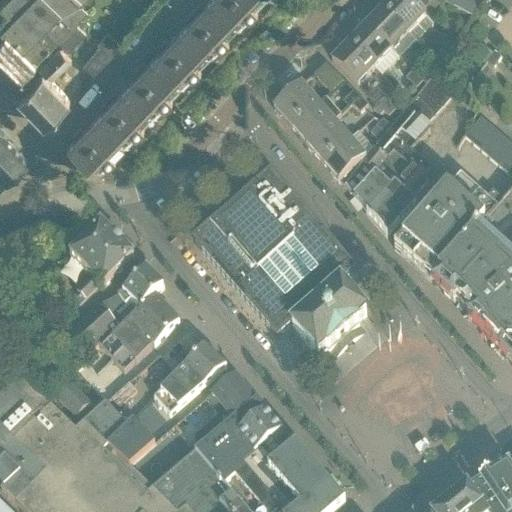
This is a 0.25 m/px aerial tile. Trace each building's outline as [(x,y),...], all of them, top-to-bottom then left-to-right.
[(0,76),(12,89),(37,64),(34,62),(87,10),(80,3),(82,0),(10,0),(2,9),(9,16),(0,24),(0,76)] [(229,36),(240,25),(213,0),(209,0),(204,5),(201,1),(186,17),(190,20),(183,27),(212,55),(230,37),(229,36)] [(213,0),(240,25),(240,26),(258,7),(263,0),(213,0)] [(434,0),(393,0),(384,11),(418,43),(433,28),(425,20),(426,19),(421,14),(434,0)] [(434,0),(446,7),(474,21),(484,0),(434,0)] [(416,45),(418,43),(384,11),(367,28),(393,53),(401,61),(416,45)] [(70,31),(67,35),(75,43),(86,33),(78,24),(70,31)] [(202,66),(212,56),(212,55),(183,27),(169,41),(166,38),(158,46),(162,49),(154,57),(183,84),(183,85),(202,66)] [(367,28),(350,45),(376,70),(393,53),(367,28)] [(100,44),(84,65),(97,76),(113,56),(114,56),(100,44)] [(358,89),(376,70),(350,45),(332,64),(358,89)] [(33,81),(18,95),(45,123),(70,99),(51,79),(72,59),(60,48),(40,68),(42,71),(33,81)] [(495,55),(487,65),(494,69),(501,59),(495,55)] [(154,113),(155,114),(173,95),(172,95),(183,84),(154,57),(148,64),(144,61),(136,69),(140,72),(126,86),(154,113)] [(433,79),(441,67),(437,63),(420,80),(423,83),(422,84),(426,88),(433,80),(433,79)] [(342,85),(340,82),(327,67),(314,78),(330,97),(342,85)] [(420,80),(419,81),(411,74),(405,81),(416,91),(422,84),(423,83),(420,80)] [(426,130),(455,99),(433,80),(426,88),(391,131),(385,138),(374,152),(388,165),(395,158),(406,169),(399,175),(402,178),(398,183),(380,203),(379,203),(367,216),(367,217),(386,240),(416,207),(434,188),(423,179),(429,172),(411,156),(430,135),(426,130)] [(144,124),(154,113),(126,86),(119,93),(116,90),(101,105),(104,109),(98,116),(127,144),(145,125),(144,124)] [(291,131),(319,107),(302,89),(275,112),(291,131)] [(352,107),(359,100),(353,93),(342,104),(349,111),(352,108),(352,107)] [(360,115),(367,108),(359,100),(352,107),(352,108),(360,115)] [(390,120),(397,114),(383,100),(373,111),(379,118),(383,114),(390,120)] [(334,124),(341,118),(326,101),(319,107),(291,131),(307,149),(334,124)] [(76,138),(69,145),(98,173),(116,154),(127,144),(98,116),(84,130),(80,127),(73,135),(76,138)] [(511,148),(481,122),(464,141),(511,181),(511,148)] [(383,123),(370,135),(379,145),(385,138),(391,131),(383,123)] [(323,167),(350,143),(334,124),(307,149),(323,167)] [(0,190),(31,160),(0,128),(0,190)] [(366,161),(374,151),(359,135),(350,143),(323,167),(339,185),(366,161)] [(345,188),(367,216),(379,203),(380,203),(398,183),(391,176),(388,165),(374,152),(362,167),(345,188)] [(461,177),(408,237),(395,251),(394,252),(432,285),(454,262),(460,253),(504,204),(493,195),(488,201),(461,177)] [(354,277),(332,251),(270,181),(205,239),(195,228),(186,236),(196,247),(195,247),(278,341),(292,329),(293,330),(292,331),(318,361),(327,353),(328,355),(359,328),(358,326),(367,318),(341,289),(354,277)] [(511,195),(504,204),(460,253),(454,262),(432,285),(454,305),(456,303),(459,306),(470,318),(468,320),(511,369),(511,195)] [(74,305),(80,311),(100,290),(103,293),(134,261),(101,229),(70,260),(90,280),(76,294),(80,298),(74,305)] [(155,300),(164,291),(146,274),(123,297),(99,310),(62,344),(82,366),(89,359),(111,339),(114,341),(155,300)] [(155,350),(179,326),(155,300),(114,341),(111,339),(89,359),(101,373),(89,385),(109,405),(130,385),(110,365),(122,353),(136,367),(154,350),(155,350)] [(170,420),(227,371),(205,350),(155,401),(170,420)] [(77,433),(76,434),(10,369),(0,382),(0,433),(85,511),(173,511),(154,493),(130,470),(108,449),(100,457),(77,433)] [(48,394),(56,386),(42,369),(33,378),(48,394)] [(203,450),(256,404),(236,380),(212,398),(207,403),(221,419),(196,441),(203,450)] [(77,422),(91,408),(73,389),(58,402),(77,422)] [(249,463),(282,436),(256,404),(203,450),(195,457),(204,466),(232,442),(249,463)] [(108,449),(127,429),(105,406),(84,427),(77,433),(100,457),(108,449)] [(146,456),(155,447),(133,423),(127,429),(108,449),(130,470),(146,456)] [(85,511),(0,433),(0,457),(4,462),(1,464),(0,466),(0,486),(2,490),(3,491),(1,493),(21,511),(85,511)] [(244,473),(277,511),(339,511),(344,509),(320,481),(312,472),(282,436),(249,463),(252,466),(244,473)] [(277,511),(244,473),(252,466),(249,463),(232,442),(204,466),(237,505),(228,511),(277,511)] [(228,511),(237,505),(204,466),(195,457),(187,464),(175,475),(167,481),(154,493),(173,511),(228,511)] [(511,511),(511,473),(509,467),(479,484),(480,486),(498,511),(511,511)] [(467,490),(439,511),(498,511),(480,486),(470,493),(467,490)]
